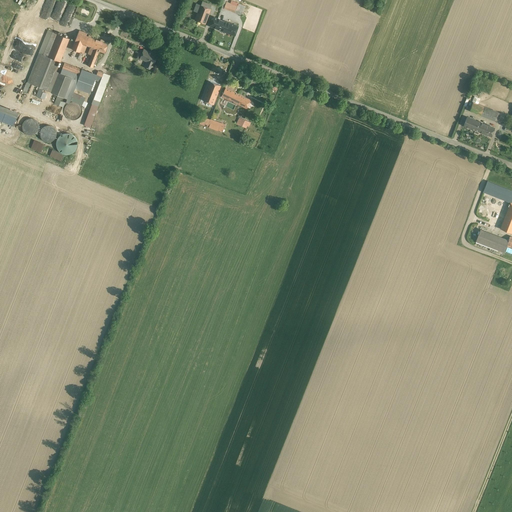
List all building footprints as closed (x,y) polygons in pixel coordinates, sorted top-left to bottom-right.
[(234,5),(227,2),(224,9),(235,13),(238,3),(235,2),(234,5)] [(245,6),(238,3),(235,13),(236,13),(242,15),(245,6)] [(201,5),(200,5),(197,13),(195,20),(205,24),(211,9),(201,5)] [(230,24),(214,18),(210,27),(215,28),(227,33),(230,24)] [(238,27),(230,24),(227,33),(235,36),(238,27)] [(69,39),(48,30),(38,54),(39,54),(27,82),(47,90),(59,61),(60,62),(69,39)] [(94,39),(83,34),(83,32),(79,31),(72,49),(80,52),(83,44),(91,48),(94,39)] [(105,53),(108,44),(94,39),(91,48),(94,49),(99,51),(104,53),(105,53)] [(94,49),(88,66),(92,68),(94,63),(96,58),(99,51),(94,49)] [(148,52),(144,50),(143,53),(141,58),(141,59),(147,61),(145,67),(151,69),(157,55),(152,53),(148,51),(148,52)] [(82,70),(71,66),(64,63),(62,70),(80,77),(82,70)] [(96,75),(82,70),(80,77),(79,79),(93,84),(96,75)] [(103,73),(98,71),(95,80),(100,82),(103,73)] [(62,75),(58,73),(51,92),(55,94),(62,75)] [(62,75),(55,94),(64,98),(72,78),(62,75)] [(93,84),(79,79),(76,87),(90,92),(93,84)] [(216,84),(210,82),(203,100),(213,104),(220,86),(216,84)] [(231,92),(225,88),(221,96),(227,100),(231,92)] [(243,97),(231,92),(227,100),(239,105),(243,97)] [(250,101),(243,97),(239,105),(246,109),(250,101)] [(81,115),(82,111),(81,108),(79,105),(76,103),(73,102),(70,103),(67,105),(65,108),(64,111),(65,115),(67,118),(70,120),(73,120),(77,119),(80,117),(81,115)] [(501,113),(473,102),(470,111),(497,122),(501,113)] [(0,105),(0,121),(12,126),(17,112),(0,105)] [(225,125),(202,117),(200,124),(222,131),(225,125)] [(475,120),(467,117),(463,126),(472,129),(475,120)] [(249,123),(238,118),(235,124),(245,128),(246,125),(248,126),(249,123)] [(36,133),(37,120),(22,120),(22,132),(36,133)] [(495,128),(475,120),(472,129),(491,137),(495,128)] [(54,126),(41,126),(41,140),(54,140),(54,126)] [(11,142),(16,144),(20,131),(15,129),(11,142)] [(76,153),(76,134),(62,134),(62,136),(57,136),(57,153),(76,153)] [(41,153),(44,144),(29,138),(25,146),(41,153)] [(52,150),(49,156),(61,161),(64,155),(52,150)] [(511,197),(511,191),(486,182),(482,192),(510,203),(511,199),(511,197)] [(511,214),(506,212),(500,229),(511,233),(511,230),(511,214)] [(507,241),(480,230),(475,242),(503,253),(506,246),(507,241)]
